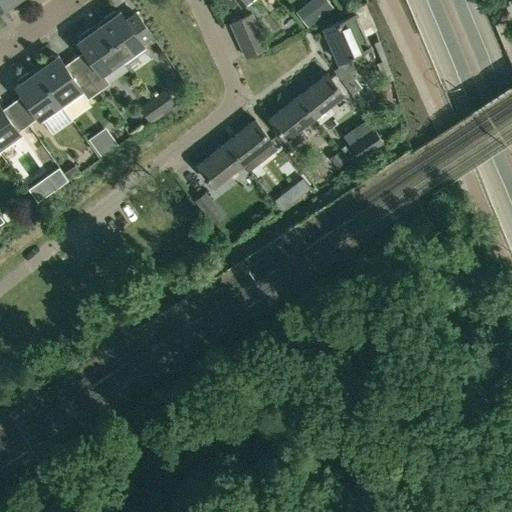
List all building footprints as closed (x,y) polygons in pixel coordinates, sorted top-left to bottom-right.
[(312,0),(299,11),(309,24),(317,18),(319,21),(339,12),(329,0),(312,0)] [(358,2),(356,0),(340,0),(346,9),(358,2)] [(98,26),(125,62),(145,48),(141,42),(151,35),(135,13),(125,20),(119,11),(116,13),(114,10),(104,17),(106,20),(98,26)] [(252,13),(230,22),(235,33),(256,23),(252,13)] [(371,47),(356,13),(323,27),(338,61),(371,47)] [(256,23),(235,33),(240,44),(261,34),(256,23)] [(124,63),(125,62),(98,26),(91,31),(89,28),(78,36),(80,39),(78,41),(84,50),(74,57),(98,91),(109,83),(102,73),(121,59),(124,63)] [(261,34),(240,44),(246,56),(267,46),(261,34)] [(98,91),(74,57),(64,65),(57,55),(54,57),(52,54),(42,62),(44,65),(37,70),(63,106),(60,102),(80,88),(80,87),(90,80),(98,91)] [(41,121),(63,106),(37,70),(29,75),(27,72),(16,80),(18,83),(16,85),(23,95),(13,102),(28,124),(38,117),(41,121)] [(327,73),(299,95),(314,115),(342,93),(327,73)] [(167,93),(153,103),(159,112),(173,102),(167,93)] [(299,95),(270,118),(292,147),(307,135),(300,126),(314,115),(299,95)] [(28,124),(13,102),(3,109),(0,105),(0,149),(1,150),(21,136),(18,131),(28,124)] [(153,103),(143,110),(149,119),(159,112),(153,103)] [(271,145),(268,141),(271,139),(255,119),(226,141),(242,161),(248,169),(258,161),(252,153),(259,148),(262,152),(271,145)] [(383,143),(382,142),(374,129),(349,146),(358,158),(359,159),(383,143)] [(100,145),(95,149),(100,156),(111,149),(118,145),(112,137),(106,142),(100,145)] [(213,184),(242,161),(226,141),(197,164),(213,184)] [(341,149),(334,154),(342,165),(349,159),(347,157),(345,154),(341,149)] [(67,178),(68,180),(82,171),(76,164),(63,173),(67,178)] [(58,165),(28,187),(36,199),(67,178),(63,173),(58,165)] [(205,192),(195,200),(213,223),(223,215),(205,192)] [(6,222),(17,215),(10,206),(0,212),(0,213),(0,214),(5,221),(6,222)]
